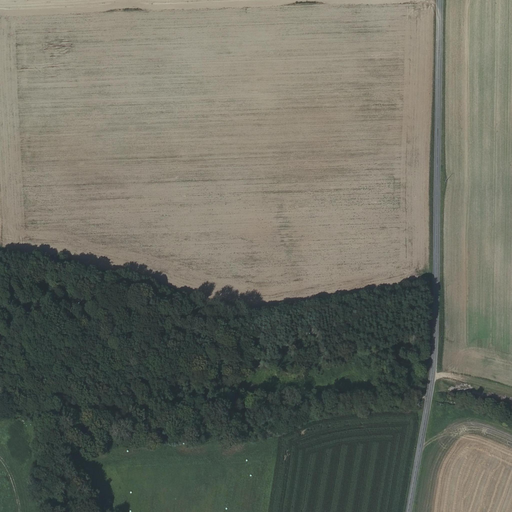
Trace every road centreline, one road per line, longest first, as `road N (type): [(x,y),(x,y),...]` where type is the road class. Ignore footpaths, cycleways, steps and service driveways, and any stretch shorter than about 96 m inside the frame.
road 1 (track): [(0,402),(174,410),(343,390),(427,398),(511,421)]
road 2 (tertiary): [(406,511),(435,305),(438,0)]
